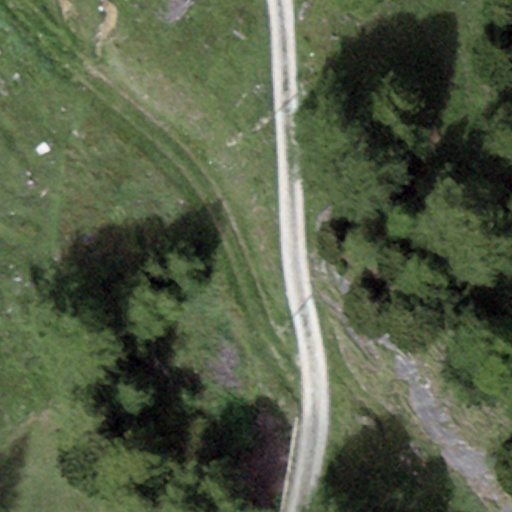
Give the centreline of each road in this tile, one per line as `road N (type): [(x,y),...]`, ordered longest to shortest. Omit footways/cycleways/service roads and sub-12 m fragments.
road 1 (track): [(7,0),(228,226),(318,405)]
road 2 (track): [(281,0),(297,283),(318,405),(305,511)]
